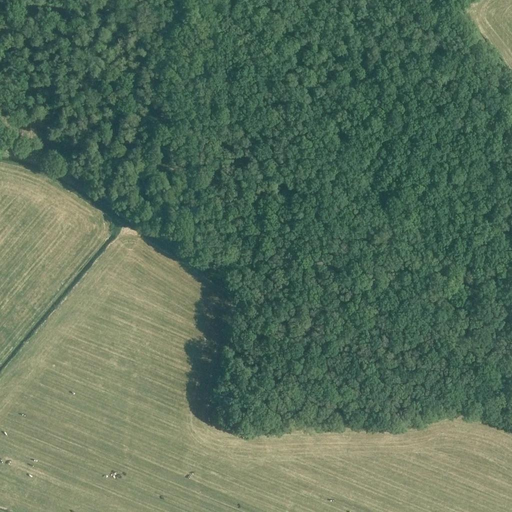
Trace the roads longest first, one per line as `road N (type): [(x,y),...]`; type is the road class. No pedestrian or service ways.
road 1 (track): [(0,149),(65,173),(237,285),(250,267)]
road 2 (track): [(0,102),(267,200)]
